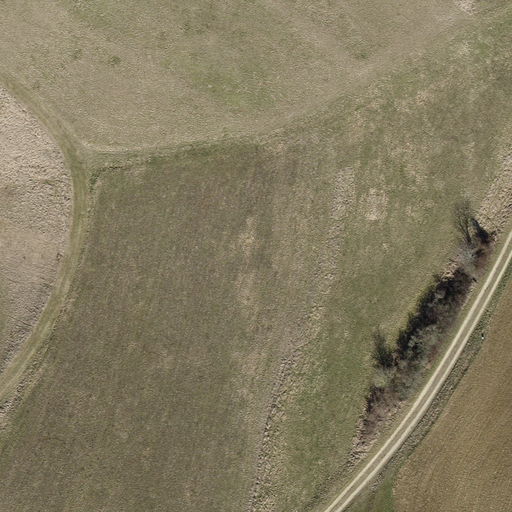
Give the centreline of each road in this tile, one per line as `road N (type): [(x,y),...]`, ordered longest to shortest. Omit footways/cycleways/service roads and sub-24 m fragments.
road 1 (track): [(0,70),(107,188),(0,385)]
road 2 (track): [(333,511),(409,420),(511,241)]
